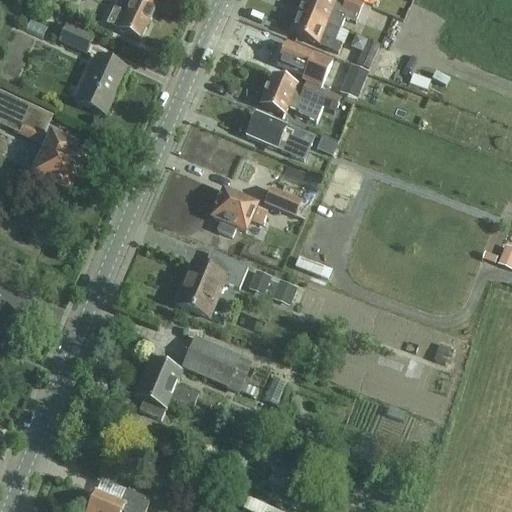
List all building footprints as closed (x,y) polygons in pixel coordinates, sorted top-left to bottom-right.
[(154,12),(159,0),(119,0),(107,26),(119,32),(141,42),(154,12)] [(331,0),(308,0),(303,13),(343,30),(348,20),(359,24),(367,6),(352,0),(349,0),(346,8),(338,5),(339,3),(331,0)] [(406,0),(402,11),(422,21),(431,0),(406,0)] [(338,43),(343,30),(303,13),(293,35),(341,55),(345,46),(338,43)] [(84,53),(90,39),(65,27),(59,41),(84,53)] [(369,73),(380,47),(367,42),(356,67),(369,73)] [(286,45),(277,67),(305,78),(303,83),(320,90),(331,64),(286,45)] [(121,80),(125,72),(96,59),(75,103),(103,116),(117,86),(115,85),(118,79),(121,80)] [(361,93),(369,75),(351,67),(343,85),(361,93)] [(317,125),(323,110),(336,116),(342,101),(324,94),(323,96),(305,88),(304,91),(273,78),(260,107),(285,117),(288,109),(299,114),(298,117),(317,125)] [(67,195),(83,164),(77,161),(80,154),(42,134),(49,119),(0,93),(0,128),(44,152),(32,177),(25,173),(18,188),(35,196),(37,192),(53,199),(58,190),(67,195)] [(309,139),(256,117),(247,138),(288,156),(293,143),(306,148),(309,139)] [(332,158),(337,147),(323,141),(318,152),(332,158)] [(296,220),(303,204),(271,191),(264,207),(296,220)] [(215,221),(224,224),(221,233),(235,239),(238,230),(248,234),(253,223),(264,228),(270,216),(258,211),(259,207),(226,193),(215,221)] [(511,251),(506,249),(498,266),(511,271),(511,251)] [(208,255),(201,270),(190,265),(183,282),(186,283),(182,292),(180,291),(173,307),(206,321),(221,285),(236,292),(245,271),(208,255)] [(485,255),(483,262),(494,267),(495,265),(497,260),(485,255)] [(295,269),(321,279),(325,270),(299,260),(295,269)] [(272,280),(257,274),(251,289),(266,295),(272,280)] [(275,299),(290,304),(296,290),(281,284),(275,299)] [(12,315),(0,309),(0,341),(5,330),(11,316),(12,316),(12,315)] [(188,372),(243,396),(256,366),(201,343),(188,372)] [(440,348),(434,363),(444,367),(450,352),(440,348)] [(191,411),(197,399),(178,391),(184,377),(154,364),(139,400),(147,403),(142,414),(164,423),(173,403),(191,411)] [(236,456),(231,469),(243,475),(249,462),(236,456)] [(282,491),(294,498),(310,469),(297,462),(282,491)] [(156,472),(149,488),(169,497),(176,480),(156,472)] [(146,511),(151,503),(128,493),(122,506),(97,495),(89,511),(146,511)]
